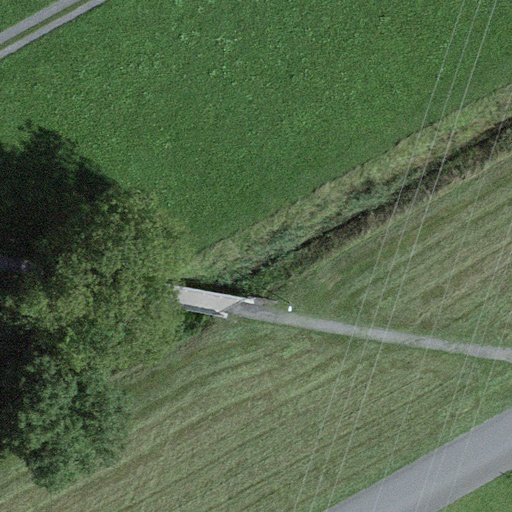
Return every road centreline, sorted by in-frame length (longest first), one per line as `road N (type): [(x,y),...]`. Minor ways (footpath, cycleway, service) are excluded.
road 1 (track): [(511,351),(0,270)]
road 2 (residential): [(511,430),(367,511)]
